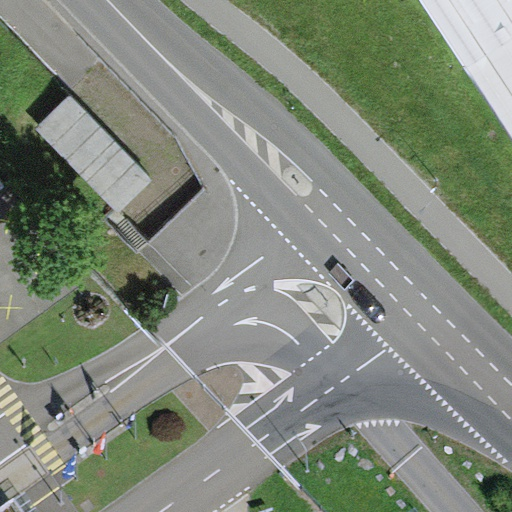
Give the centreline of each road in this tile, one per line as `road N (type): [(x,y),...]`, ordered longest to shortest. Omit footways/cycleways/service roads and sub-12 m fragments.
road 1 (secondary): [(107,0),(425,320)]
road 2 (secondary): [(425,320),(511,436)]
